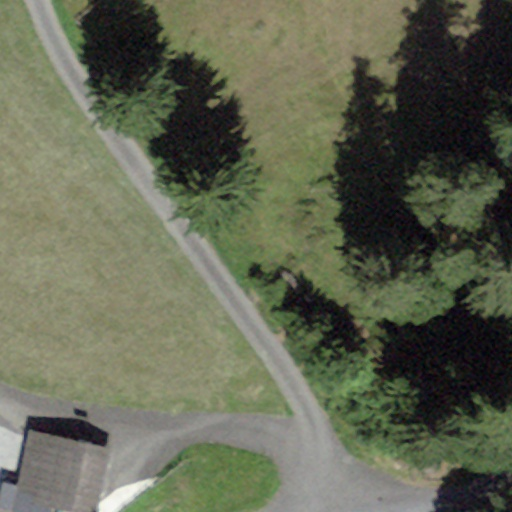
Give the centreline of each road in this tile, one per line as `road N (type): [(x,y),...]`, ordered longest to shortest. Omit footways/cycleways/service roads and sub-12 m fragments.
road 1 (track): [(321,456),(288,434),(117,425),(0,396)]
road 2 (residential): [(393,511),(453,498),(511,470)]
